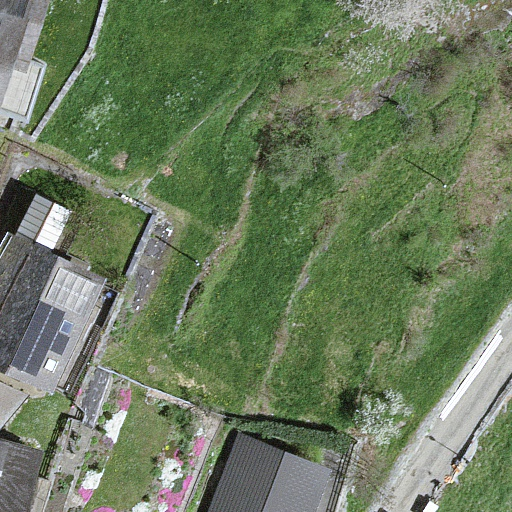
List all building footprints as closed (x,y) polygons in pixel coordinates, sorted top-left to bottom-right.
[(43,0),(0,0),(0,118),(3,120),(6,110),(20,115),(37,64),(23,59),(43,0)] [(19,241),(11,237),(0,259),(0,358),(47,382),(98,281),(45,254),(67,210),(41,198),(19,241)] [(0,425),(22,396),(0,384),(0,425)] [(308,511),(327,469),(244,435),(212,511),(308,511)] [(0,441),(0,511),(22,511),(34,451),(0,441)]
